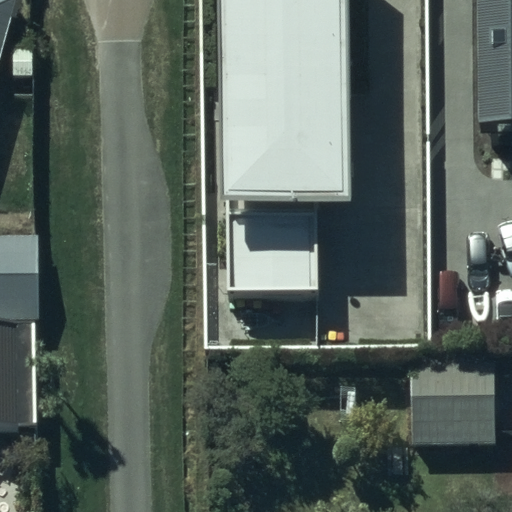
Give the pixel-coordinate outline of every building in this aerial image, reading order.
[(0,0),(0,76),(20,2),(9,0),(0,0)] [(347,0),(220,0),(224,303),(320,302),(319,221),(350,220),(347,0)] [(511,0),(470,0),(471,162),(511,161),(511,0)] [(36,241),(0,241),(0,325),(36,325),(36,241)] [(506,268),(422,268),(422,354),(506,354),(506,268)] [(29,329),(0,329),(0,435),(31,435),(29,329)] [(492,359),(409,361),(411,450),(494,448),(492,359)]
